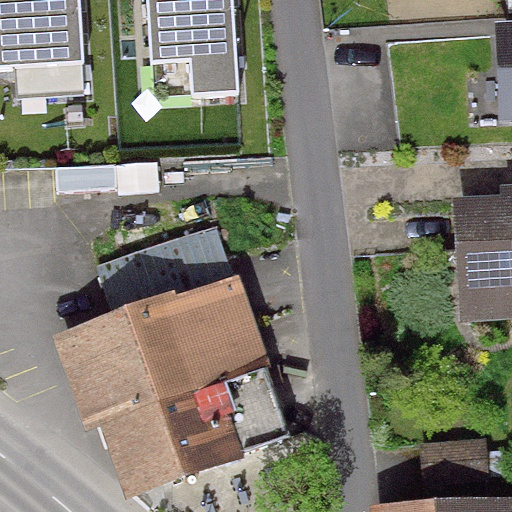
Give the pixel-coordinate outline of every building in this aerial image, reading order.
[(0,0),(0,70),(74,66),(70,0),(0,0)] [(231,0),(142,0),(146,68),(181,66),(183,102),(237,99),(231,0)] [(511,33),(497,34),(501,121),(511,120),(511,33)] [(511,315),(511,194),(504,194),(504,206),(458,208),(462,318),(511,315)] [(288,445),(216,238),(93,280),(110,332),(71,345),(125,501),(288,445)]
